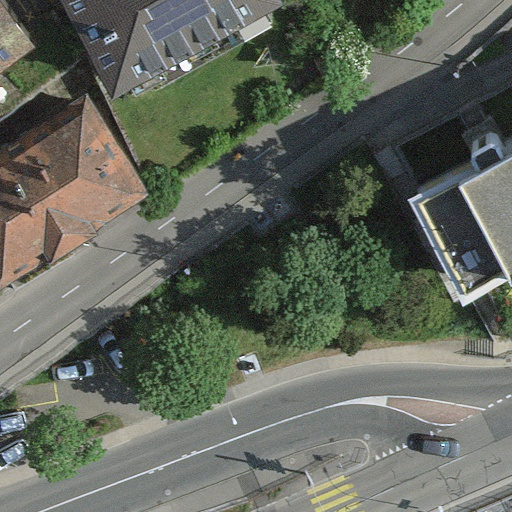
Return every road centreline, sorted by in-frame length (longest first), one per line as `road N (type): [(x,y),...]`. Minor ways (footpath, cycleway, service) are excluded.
road 1 (residential): [(463,0),(366,85),(0,341)]
road 2 (secondary): [(495,441),(413,403),(351,402),(45,511)]
road 3 (secondary): [(343,511),(495,441)]
